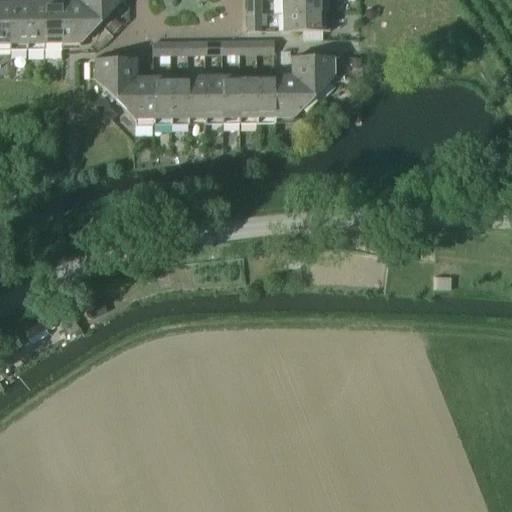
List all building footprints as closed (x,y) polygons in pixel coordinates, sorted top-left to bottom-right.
[(75,0),(75,4),(98,25),(118,5),(117,0),(75,0)] [(258,16),(257,0),(245,0),(246,16),(258,16)] [(326,15),(325,0),(280,0),(280,15),(326,15)] [(0,51),(8,52),(8,5),(0,4),(0,51)] [(25,51),(25,4),(8,5),(8,52),(25,51)] [(43,51),(42,4),(25,4),(25,51),(43,51)] [(60,51),(59,4),(42,4),(43,51),(60,51)] [(98,25),(75,4),(59,4),(60,51),(61,51),(61,46),(78,45),(98,25)] [(326,33),(326,15),(280,15),(281,33),(326,33)] [(258,34),(258,16),(246,16),(246,34),(258,34)] [(113,19),(105,28),(111,35),(120,26),(113,19)] [(220,57),(220,43),(203,44),(203,57),(220,57)] [(237,56),(237,43),(220,43),(220,57),(237,56)] [(254,56),(254,43),(237,43),(237,56),(254,56)] [(271,56),(271,43),(254,43),(254,56),(271,56)] [(169,57),(169,44),(151,44),(151,57),(169,57)] [(185,57),(185,44),(169,44),(169,57),(185,57)] [(203,57),(203,44),(185,44),(185,57),(203,57)] [(335,61),(335,59),(289,60),(289,78),(311,100),(331,80),(330,61),(335,61)] [(135,80),(134,62),(93,62),(94,83),(113,102),(135,80)] [(221,126),(220,78),(203,79),(203,126),(221,126)] [(238,126),(238,78),(220,78),(221,126),(238,126)] [(255,125),(254,78),(238,78),(238,126),(255,125)] [(272,125),(272,78),(254,78),(255,125),(272,125)] [(311,100),(289,78),(272,78),(272,125),(274,125),(274,120),(292,120),(311,100)] [(152,127),(151,79),(135,80),(113,102),(134,122),(150,121),(150,127),(152,127)] [(169,126),(169,79),(151,79),(152,127),(169,126)] [(186,126),(186,79),(169,79),(169,126),(186,126)] [(203,126),(203,79),(186,79),(186,126),(203,126)] [(100,98),(92,107),(100,115),(101,114),(107,108),(108,107),(100,98)] [(107,108),(101,114),(109,122),(115,116),(107,108)] [(454,293),(454,281),(434,280),(433,292),(454,293)] [(21,334),(25,342),(46,330),(41,322),(21,334)] [(2,342),(0,344),(0,355),(2,358),(10,352),(11,354),(22,346),(15,337),(4,345),(2,342)]
